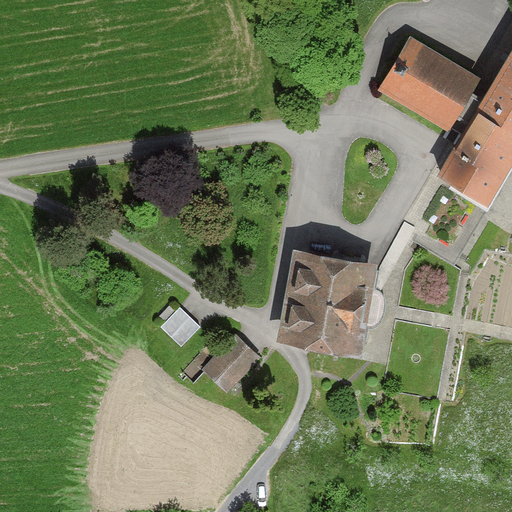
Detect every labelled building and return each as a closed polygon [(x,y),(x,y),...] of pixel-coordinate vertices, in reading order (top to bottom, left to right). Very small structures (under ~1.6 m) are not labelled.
[(481,81),(405,39),(373,97),(449,138),(481,81)] [(511,44),(430,180),(480,211),(511,157),(511,44)] [(372,267),(289,252),(272,344),(356,359),(372,267)] [(158,330),(180,351),(200,329),(178,309),(158,330)] [(199,372),(224,395),(256,360),(231,337),(199,372)]
